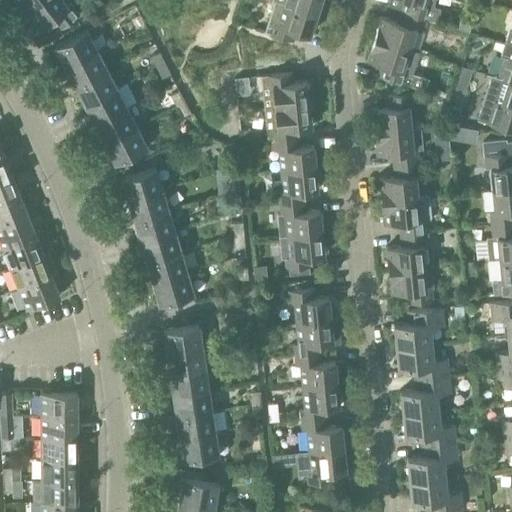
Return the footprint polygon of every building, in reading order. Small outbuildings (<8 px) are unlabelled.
[(16,0),(26,12),(40,0),(16,0)] [(68,6),(63,0),(40,0),(26,12),(40,29),(52,20),(60,30),(80,14),(71,3),(68,6)] [(273,0),(283,3),(316,14),(320,0),(273,0)] [(402,0),(399,10),(424,17),(431,19),(436,21),(440,8),(433,6),(435,0),(402,0)] [(309,36),(316,14),(283,3),(276,23),(273,22),(269,33),(293,40),(296,31),(309,36)] [(419,51),(409,48),(415,28),(419,30),(424,17),(399,10),(396,21),(381,16),(374,38),(419,52),(419,51)] [(131,18),(137,28),(145,24),(140,14),(131,18)] [(431,19),(428,28),(443,33),(446,24),(436,21),(431,19)] [(150,35),(145,24),(137,28),(142,39),(150,35)] [(55,45),(65,65),(97,49),(86,29),(55,45)] [(402,83),(406,71),(412,73),(419,52),(374,38),(367,59),(384,65),(384,66),(381,65),(378,76),(402,83)] [(511,44),(504,42),(500,55),(504,57),(498,77),(508,80),(511,81),(511,44)] [(65,65),(75,84),(107,68),(97,49),(65,65)] [(151,56),(155,65),(156,67),(165,62),(159,52),(151,56)] [(170,73),(166,65),(165,62),(156,67),(162,77),(170,73)] [(75,84),(85,104),(116,87),(107,68),(75,84)] [(292,72),(266,75),(266,74),(261,75),(264,107),(274,106),(309,102),(307,80),(293,82),(292,72)] [(511,81),(508,80),(498,77),(492,75),(478,120),(511,130),(511,81)] [(85,104),(94,123),(126,106),(116,87),(85,104)] [(171,95),(176,105),(184,101),(179,91),(171,95)] [(374,131),(411,127),(409,106),(413,106),(412,92),(386,95),(387,107),(372,108),(374,131)] [(184,101),(176,105),(181,116),(190,112),(184,101)] [(311,125),(309,102),(274,106),(264,107),(267,139),(273,139),(298,136),(297,127),(311,125)] [(94,123),(104,142),(136,126),(126,106),(94,123)] [(448,133),(447,123),(437,124),(438,134),(448,133)] [(461,125),(453,124),(451,138),(459,140),(461,125)] [(147,146),(136,126),(104,142),(115,163),(147,146)] [(392,152),(393,164),(418,161),(417,148),(413,148),(411,127),(374,131),(376,154),(392,152)] [(253,130),(239,130),(240,140),(253,140),(253,130)] [(298,136),(273,139),(274,150),(278,150),(280,170),(316,167),(313,145),(299,146),(298,136)] [(235,143),(225,144),(226,156),(236,155),(235,143)] [(440,150),(441,159),(450,158),(449,149),(440,150)] [(0,177),(12,173),(4,153),(0,154),(0,177)] [(490,168),(492,189),(507,187),(511,186),(511,164),(511,165),(510,153),(484,155),(486,168),(490,168)] [(420,175),(418,161),(393,164),(395,176),(379,178),(381,200),(418,196),(416,175),(420,175)] [(121,177),(128,198),(162,188),(156,167),(121,177)] [(279,203),(305,201),(304,191),(318,190),(316,167),(280,170),(282,192),(278,192),(279,203)] [(0,201),(20,193),(12,173),(0,177),(0,201)] [(229,180),(230,190),(239,189),(238,179),(229,180)] [(511,186),(507,187),(492,189),(494,211),(490,211),(491,224),(511,222),(511,186)] [(128,198),(134,219),(168,209),(162,188),(128,198)] [(240,202),(239,189),(230,190),(231,203),(240,202)] [(0,201),(0,224),(28,213),(20,193),(0,201)] [(399,221),(400,233),(425,230),(424,218),(431,217),(428,195),(418,196),(381,200),(383,223),(399,221)] [(287,235),(322,231),(320,209),(306,211),(305,201),(279,203),(280,213),(276,214),(278,236),(287,235)] [(134,219),(140,240),(175,229),(168,209),(134,219)] [(35,233),(28,213),(0,224),(0,241),(2,247),(35,233)] [(233,223),(234,234),(244,233),(242,222),(233,223)] [(499,258),(511,257),(511,222),(491,224),(492,236),(486,236),(489,259),(499,258)] [(140,240),(146,260),(181,250),(175,229),(140,240)] [(386,247),(388,269),(425,266),(423,244),(426,244),(425,230),(400,233),(401,245),(386,247)] [(286,268),(311,265),(310,256),(324,255),(322,231),(287,235),(289,256),(285,257),(286,268)] [(44,254),(35,233),(2,247),(10,267),(44,254)] [(245,246),(244,233),(234,234),(235,247),(245,246)] [(146,260),(152,281),(187,271),(181,250),(146,260)] [(49,252),(44,254),(10,267),(18,287),(52,274),(48,265),(54,263),(49,252)] [(511,257),(499,258),(501,280),(497,280),(498,293),(511,291),(511,257)] [(406,290),(407,302),(432,300),(431,288),(433,288),(431,265),(425,266),(388,269),(390,292),(406,290)] [(247,266),(237,267),(239,279),(248,278),(247,266)] [(194,293),(187,271),(152,281),(159,303),(194,293)] [(60,296),(52,274),(18,287),(27,309),(60,296)] [(331,318),(331,317),(329,296),(315,297),(314,288),(288,290),(289,301),(293,301),(295,321),(331,318)] [(506,318),(507,334),(511,333),(511,299),(490,301),(492,320),(506,318)] [(251,306),(239,307),(241,319),(252,318),(251,306)] [(393,323),(396,345),(432,342),(430,326),(444,324),(442,306),(408,310),(409,321),(393,323)] [(337,317),(331,317),(331,318),(295,321),(297,343),(293,344),(294,354),(320,351),(319,342),(339,340),(337,317)] [(252,320),(243,321),(244,333),(254,332),(252,320)] [(163,329),(166,351),(202,345),(199,324),(163,329)] [(495,352),(497,369),(511,367),(511,333),(507,334),(509,351),(495,352)] [(433,358),(432,342),(396,345),(398,368),(413,366),(414,377),(449,374),(447,357),(433,358)] [(205,367),(202,345),(166,351),(170,372),(205,367)] [(246,349),(247,360),(256,359),(255,348),(246,349)] [(321,362),(320,351),(294,354),(295,365),(300,365),(302,386),(337,382),(335,360),(321,362)] [(258,371),(256,359),(247,360),(248,372),(258,371)] [(170,372),(173,394),(209,388),(205,367),(170,372)] [(511,385),(511,367),(497,369),(499,386),(511,385)] [(450,391),(449,374),(414,377),(415,388),(400,390),(402,412),(438,409),(437,393),(450,391)] [(300,408),(301,418),(327,416),(326,406),(339,405),(337,382),(302,386),(304,408),(300,408)] [(212,409),(209,388),(173,394),(176,415),(212,409)] [(0,390),(0,415),(11,415),(10,390),(0,390)] [(250,392),(251,403),(261,403),(259,391),(250,392)] [(41,392),(41,415),(77,415),(77,392),(41,392)] [(262,415),(261,403),(251,403),(253,416),(262,415)] [(176,415),(179,436),(215,431),(212,409),(176,415)] [(440,425),(438,409),(402,412),(404,435),(420,433),(421,444),(455,441),(453,424),(440,425)] [(0,415),(0,435),(1,436),(10,435),(11,435),(11,415),(0,415)] [(77,436),(77,415),(41,415),(41,436),(77,436)] [(328,426),(327,416),(301,418),(302,430),(306,430),(308,450),(344,447),(341,425),(328,426)] [(511,417),(502,419),(504,436),(511,435),(511,417)] [(218,453),(215,431),(179,436),(183,459),(218,453)] [(1,436),(1,450),(11,449),(10,435),(1,436)] [(13,436),(10,437),(11,446),(19,445),(19,436),(13,436)] [(77,458),(77,436),(41,436),(41,458),(77,458)] [(406,457),(409,479),(445,476),(443,459),(457,458),(455,441),(421,444),(422,455),(406,457)] [(346,470),(344,447),(308,450),(296,452),(298,474),(306,474),(307,483),(333,481),(332,471),(346,470)] [(258,468),(267,467),(266,455),(256,456),(258,468)] [(41,458),(41,479),(41,480),(77,479),(77,458),(41,458)] [(267,467),(258,468),(259,480),(268,479),(267,467)] [(3,468),(3,480),(12,480),(12,468),(3,468)] [(182,476),(179,498),(214,503),(218,481),(182,476)] [(460,490),(447,492),(445,476),(409,479),(411,502),(427,500),(428,511),(462,508),(460,490)] [(77,501),(77,479),(41,480),(41,479),(32,479),(32,501),(41,501),(77,501)] [(12,480),(3,480),(3,492),(13,491),(12,480)] [(212,511),(214,503),(179,498),(176,511),(212,511)] [(77,511),(77,501),(41,501),(41,511),(77,511)]
